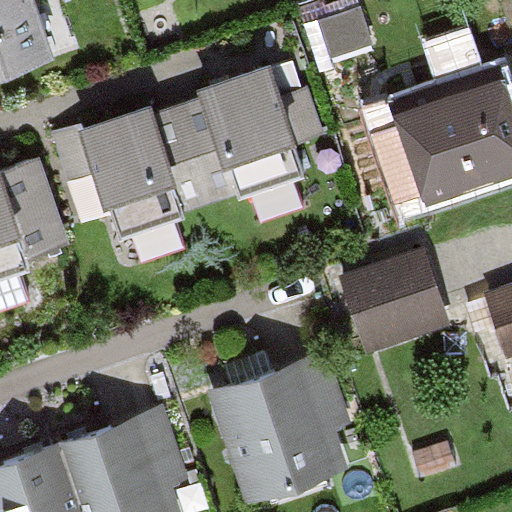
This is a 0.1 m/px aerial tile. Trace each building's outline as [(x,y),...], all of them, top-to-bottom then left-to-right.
[(42,0),(0,0),(0,54),(54,36),(42,0)] [(361,0),(350,0),(317,13),(333,54),(376,38),(361,0)] [(427,195),(511,164),(511,78),(505,59),(395,98),(398,106),(372,116),(397,186),(421,178),(427,195)] [(204,100),(219,149),(227,174),(294,154),(292,145),(279,103),(269,71),(201,92),(204,100)] [(279,103),(292,145),(316,138),(303,95),(279,103)] [(153,115),(168,165),(219,149),(204,100),(153,115)] [(153,115),(85,136),(108,212),(176,191),(168,165),(153,115)] [(1,181),(21,241),(25,255),(62,243),(37,168),(1,181)] [(0,178),(0,247),(21,241),(1,181),(0,178)] [(425,237),(340,267),(367,345),(453,315),(425,237)] [(511,278),(489,286),(511,347),(511,278)] [(210,383),(248,489),(346,455),(334,421),(350,415),(325,343),(210,383)] [(59,427),(88,511),(183,511),(185,511),(174,479),(193,472),(165,391),(59,427)] [(88,511),(59,427),(0,447),(0,511),(88,511)]
